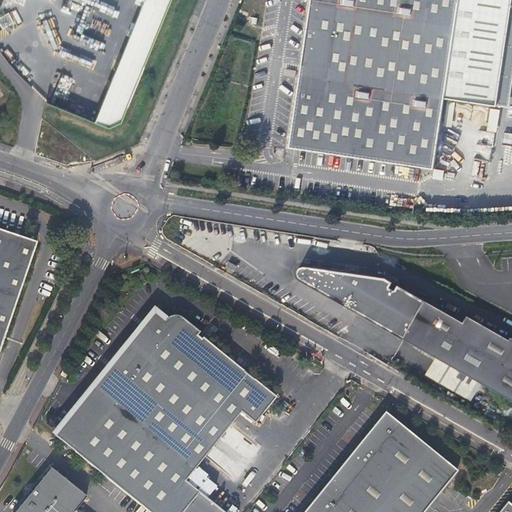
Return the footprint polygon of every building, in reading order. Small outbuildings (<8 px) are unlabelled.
[(140,0),(141,0),(92,123),(106,129),(117,124),(168,0),(140,0)] [(446,96),(498,103),(511,6),(511,0),(312,0),(290,145),(435,167),(446,96)] [(495,132),(499,110),(490,109),(486,131),(495,132)] [(0,340),(34,242),(0,230),(0,340)] [(391,285),(387,283),(384,281),(314,271),(308,270),(305,270),(302,270),(300,271),(298,274),(297,275),(296,278),(296,280),(298,283),(302,285),(312,291),(317,294),(511,400),(511,352),(462,325),(398,289),(395,293),(389,289),(391,285)] [(164,321),(153,312),(54,435),(148,511),(182,511),(199,492),(185,481),(241,412),(254,423),(276,397),(202,337),(201,339),(197,335),(200,332),(181,317),(179,316),(177,315),(174,315),(172,315),(169,316),(167,317),(165,319),(164,321)] [(511,341),(509,340),(508,342),(466,318),(462,325),(511,352),(511,341)] [(64,366),(60,374),(65,376),(69,368),(64,366)] [(424,511),(458,471),(386,412),(304,511),(424,511)] [(15,511),(73,511),(86,497),(51,468),(35,487),(32,488),(30,490),(29,492),(29,495),(15,511)] [(464,504),(468,499),(459,491),(455,496),(464,504)] [(511,511),(511,507),(506,502),(497,511),(511,511)]
